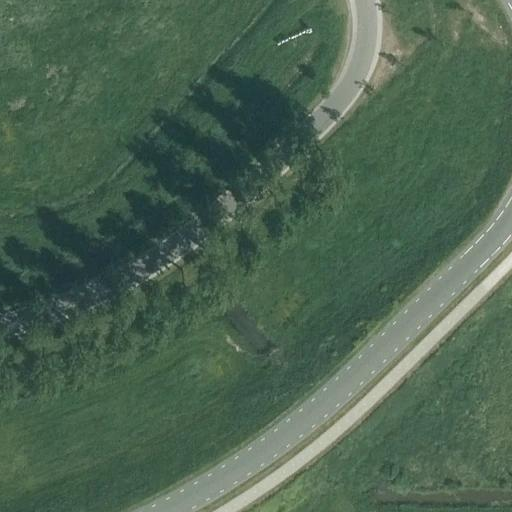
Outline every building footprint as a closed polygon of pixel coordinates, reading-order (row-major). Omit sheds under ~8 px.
[(441,116),(452,141),(465,136),(454,110),(441,116)] [(416,161),(452,146),(443,123),(406,139),(416,161)] [(407,158),(398,163),(413,189),(422,184),(407,158)] [(385,216),(407,202),(392,178),(370,192),(385,216)] [(457,196),(414,212),(433,260),(476,243),(457,196)]
